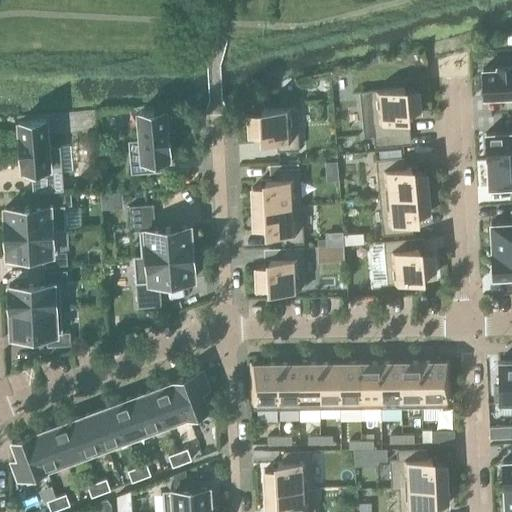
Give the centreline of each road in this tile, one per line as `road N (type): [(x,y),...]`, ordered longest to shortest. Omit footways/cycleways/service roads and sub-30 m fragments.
road 1 (residential): [(465,324),(450,77)]
road 2 (residential): [(227,327),(0,409)]
road 3 (residential): [(465,324),(227,327)]
road 4 (residential): [(227,327),(215,115)]
road 5 (residential): [(474,511),(465,324)]
road 6 (residential): [(227,327),(236,511)]
